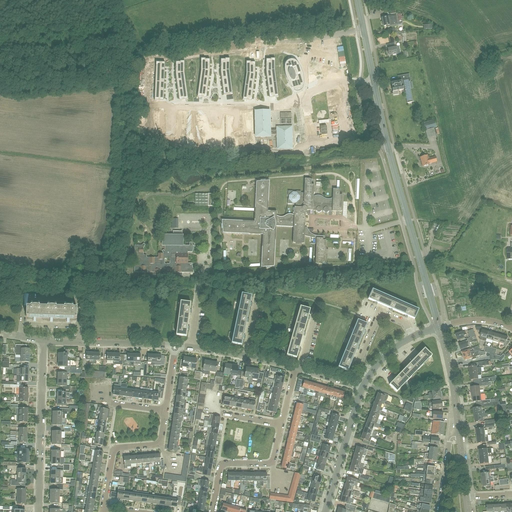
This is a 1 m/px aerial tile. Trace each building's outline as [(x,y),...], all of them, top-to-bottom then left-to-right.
[(397,25),(395,15),(382,18),(383,26),(387,26),(387,27),(397,25)] [(396,32),(396,35),(402,34),(403,43),(406,43),(405,34),(404,32),(396,32)] [(394,43),(392,44),(392,48),(388,49),(389,56),(400,54),(398,47),(395,47),(394,43)] [(201,71),(197,97),(203,98),(204,95),(207,95),(207,91),(207,90),(208,90),(208,89),(207,89),(208,88),(208,87),(208,86),(208,81),(209,81),(209,79),(209,78),(209,77),(209,76),(210,72),(210,69),(210,68),(210,67),(210,66),(210,65),(210,64),(210,60),(205,60),(205,59),(201,59),(201,71)] [(223,91),(224,95),(232,94),(229,71),(230,59),(225,59),(225,60),(221,60),(221,64),(220,64),(221,64),(221,65),(220,65),(220,66),(221,66),(221,67),(220,67),(220,68),(221,68),(221,69),(220,69),(221,69),(221,72),(221,76),(221,77),(221,78),(221,79),(222,79),(222,81),(221,81),(222,81),(222,86),(222,87),(223,88),(222,88),(223,88),(223,89),(223,90),(223,91)] [(268,91),(269,95),(269,98),(272,98),(278,97),(275,71),(275,59),(270,59),(270,60),(266,60),(266,64),(266,65),(266,66),(266,67),(266,68),(266,69),(266,72),(266,76),(267,77),(266,77),(266,78),(267,78),(267,79),(267,80),(267,81),(268,86),(268,87),(268,88),(268,90),(268,91)] [(286,63),(285,64),(285,65),(285,66),(284,67),(284,68),(284,69),(284,70),(285,71),(285,72),(285,74),(285,75),(286,76),(286,78),(287,79),(287,81),(288,82),(289,83),(289,85),(290,86),(291,87),(292,88),(292,89),(293,89),(294,89),(294,90),(295,90),(296,90),(297,90),(298,90),(299,90),(300,89),(301,89),(302,88),(302,87),(303,86),(303,85),(304,84),(304,83),(304,82),(304,80),(304,79),(303,77),(303,76),(303,74),(302,72),(302,71),(301,70),(300,68),(300,67),(299,65),(298,64),(297,63),(297,62),(296,62),(296,61),(295,61),(295,60),(294,60),(293,60),(292,60),(291,60),(290,60),(289,60),(288,61),(287,61),(286,62),(286,63)] [(179,101),(182,100),(188,100),(184,73),(184,61),(180,61),(180,62),(176,62),(176,66),(175,66),(175,67),(176,67),(176,68),(175,68),(176,68),(176,70),(175,70),(176,70),(176,71),(175,71),(175,72),(176,72),(176,75),(176,78),(176,79),(176,80),(176,82),(177,82),(177,83),(176,83),(177,84),(177,89),(178,90),(177,90),(177,91),(178,91),(178,92),(178,93),(178,92),(178,94),(179,98),(179,101)] [(163,101),(163,98),(164,94),(164,93),(164,92),(164,91),(164,90),(164,89),(164,84),(164,83),(164,82),(164,80),(164,79),(164,78),(164,72),(165,72),(165,70),(165,69),(165,68),(165,67),(165,63),(156,62),(154,101),(161,101),(163,101)] [(243,100),(249,101),(252,101),(252,98),(252,94),(253,94),(253,93),(253,92),(253,91),(253,90),(253,89),(254,84),(254,82),(254,83),(254,82),(254,81),(255,81),(255,80),(254,80),(255,79),(255,75),(255,72),(255,71),(255,70),(255,69),(255,68),(255,67),(255,63),(251,63),(251,62),(246,62),(246,74),(243,100)] [(400,82),(391,83),(392,88),(393,92),(393,95),(399,94),(398,91),(403,90),(404,94),(405,93),(407,103),(413,102),(409,82),(411,82),(409,74),(403,75),(404,81),(403,81),(400,82)] [(290,112),(289,112),(292,126),(293,126),(296,140),(308,137),(304,121),(305,121),(302,109),(302,110),(290,112)] [(155,112),(156,142),(162,141),(162,139),(165,139),(165,136),(165,135),(165,134),(164,134),(164,132),(165,132),(164,132),(164,131),(165,131),(165,130),(164,130),(164,123),(164,122),(164,121),(164,119),(164,118),(164,117),(164,114),(161,114),(161,112),(155,112)] [(176,136),(176,139),(178,140),(178,142),(184,143),(188,113),(182,112),(181,114),(179,114),(178,118),(178,119),(178,120),(178,121),(178,123),(177,123),(178,123),(177,131),(176,131),(177,131),(177,132),(176,132),(176,133),(176,134),(176,135),(176,136)] [(248,112),(242,113),(246,143),(252,142),(252,140),(254,139),(254,136),(254,135),(254,134),(254,133),(254,132),(253,131),(254,131),(253,131),(252,123),(253,123),(252,123),(252,121),(252,120),(252,119),(252,118),(251,114),(249,114),(248,112)] [(206,115),(197,117),(204,146),(211,146),(211,148),(219,148),(219,146),(226,146),(233,117),(224,115),(221,129),(209,129),(206,115)] [(267,139),(266,142),(269,143),(269,145),(275,146),(278,116),(272,115),(272,117),(269,117),(269,121),(269,122),(268,122),(268,123),(269,123),(268,124),(268,125),(268,126),(267,133),(267,134),(267,135),(267,137),(267,138),(266,139),(267,139)] [(431,163),(437,162),(435,157),(429,159),(429,157),(428,158),(427,155),(420,158),(423,167),(431,164),(431,163)] [(322,264),(322,262),(325,263),(326,241),(325,241),(325,236),(318,236),(315,236),(313,235),(312,234),(310,233),(309,232),(307,232),(307,229),(307,228),(305,228),(305,212),(307,210),(316,211),(318,213),(319,213),(321,211),(323,211),(325,213),(327,213),(329,211),(335,212),(341,212),(342,195),(340,195),(340,190),(335,189),(333,189),(333,198),(332,198),(329,199),(326,199),(324,198),(323,197),(321,196),(318,195),(316,196),(314,196),(313,196),(314,185),(311,185),(311,179),(305,179),(304,193),(301,193),(301,191),(296,191),(296,192),(293,192),(293,191),(288,191),(288,195),(289,195),(289,199),(288,199),(287,203),(292,204),(293,203),(295,203),(295,207),(294,207),(294,215),(291,214),(288,214),(286,215),(285,215),(283,217),(281,217),(278,216),(277,216),(276,216),(277,212),(270,211),(270,212),(268,212),(268,202),(269,181),(256,182),(255,208),(254,222),(222,220),(223,233),(263,235),(262,247),(261,268),(274,267),(275,240),(276,227),(293,227),(293,243),(298,244),(304,244),(304,236),(315,239),(315,244),(316,244),(315,264),(322,264)] [(213,194),(208,194),(195,194),(195,207),(213,207),(214,200),(213,194)] [(193,246),(183,246),(183,235),(182,235),(182,231),(173,231),(173,235),(162,235),(162,246),(165,246),(165,254),(163,254),(158,254),(158,258),(143,258),(143,248),(141,248),(141,246),(135,246),(135,262),(134,262),(134,266),(135,266),(134,272),(154,272),(154,275),(159,275),(167,275),(171,276),(172,273),(176,273),(193,273),(194,273),(192,266),(189,266),(189,252),(194,252),(194,246),(193,246)] [(368,299),(374,302),(375,302),(374,303),(377,304),(377,303),(384,306),(388,296),(372,290),(368,299)] [(250,303),(252,296),(249,295),(249,294),(247,294),(247,295),(242,294),(238,310),(248,312),(250,305),(251,306),(252,303),(250,303)] [(399,312),(403,303),(388,296),(384,306),(390,308),(389,310),(392,311),(393,310),(399,312)] [(178,318),(188,319),(189,313),(191,313),(191,310),(190,310),(191,303),(181,301),(178,318)] [(399,312),(405,315),(405,317),(407,318),(408,316),(414,319),(418,310),(403,303),(399,312)] [(36,317),(43,318),(44,306),(27,306),(26,317),(34,317),(34,320),(36,320),(36,317)] [(53,318),(60,318),(60,306),(44,306),(43,318),(50,318),(50,321),(53,321),(53,318)] [(77,318),(77,307),(60,306),(60,318),(67,318),(67,321),(70,321),(70,318),(77,318)] [(308,316),(310,310),(310,309),(300,307),(296,323),(305,326),(307,319),(309,319),(310,317),(308,316)] [(248,312),(238,310),(235,326),(245,328),(246,322),(248,322),(248,319),(247,319),(248,312)] [(188,319),(178,318),(176,335),(186,336),(187,329),(189,329),(189,327),(187,326),(188,319)] [(358,320),(351,336),(360,340),(363,333),(365,334),(366,331),(364,331),(367,324),(358,320)] [(305,326),(296,323),(291,339),(301,342),(303,335),(304,335),(305,333),(304,332),(305,326)] [(245,328),(235,326),(232,343),(242,345),(243,338),(245,338),(245,336),(244,335),(245,328)] [(489,332),(486,331),(486,329),(481,328),(480,333),(481,333),(480,340),(486,342),(487,339),(489,332)] [(458,340),(461,339),(461,341),(467,339),(466,338),(465,339),(465,338),(464,335),(466,335),(465,331),(456,334),(458,340)] [(495,334),(489,332),(487,339),(493,341),(495,334)] [(500,343),(502,336),(495,334),(493,341),(500,343)] [(469,347),(468,343),(477,340),(475,335),(473,336),(470,337),(466,338),(467,339),(467,341),(459,344),(461,350),(469,347)] [(502,336),(500,343),(504,344),(503,347),(506,347),(510,343),(510,341),(507,340),(508,337),(505,336),(505,335),(503,335),(502,335),(502,336)] [(358,346),(360,340),(351,336),(345,351),(354,355),(357,349),(358,349),(359,347),(358,346)] [(301,342),(291,339),(287,355),(296,358),(298,351),(300,351),(301,349),(299,348),(301,342)] [(16,345),(15,355),(29,355),(30,349),(27,349),(27,345),(16,345)] [(481,351),(479,347),(474,349),(475,351),(471,352),(470,350),(462,352),(463,356),(479,352),(478,351),(481,351)] [(424,349),(420,354),(419,354),(418,353),(416,355),(418,356),(413,361),(420,368),(432,356),(424,349)] [(351,362),(354,355),(345,351),(338,367),(348,371),(350,364),(352,365),(353,362),(351,362)] [(479,352),(463,356),(465,361),(472,358),(473,360),(477,359),(476,356),(480,355),(479,352)] [(157,355),(154,355),(154,362),(160,362),(160,365),(164,365),(165,358),(161,358),(161,354),(157,354),(157,355)] [(189,368),(191,358),(185,357),(184,360),(181,360),(181,364),(180,368),(186,370),(186,369),(189,369),(189,368)] [(401,373),(408,380),(420,368),(413,361),(408,366),(407,365),(405,367),(406,368),(401,373)] [(233,375),(237,376),(238,366),(232,365),(231,375),(230,378),(232,379),(233,375)] [(100,367),(100,372),(93,372),(92,378),(95,378),(97,378),(100,378),(103,378),(103,367),(100,367)] [(249,383),(250,383),(253,369),(246,368),(245,373),(244,373),(244,377),(248,378),(248,381),(249,382),(249,383)] [(253,369),(250,383),(252,384),(252,382),(253,382),(254,379),(257,379),(259,370),(253,369)] [(491,382),(497,381),(497,377),(479,379),(478,376),(482,375),(482,372),(478,373),(470,374),(471,380),(477,379),(477,383),(491,382)] [(401,373),(397,377),(396,378),(395,377),(393,378),(394,380),(389,385),(391,387),(392,389),(393,388),(397,392),(408,380),(401,373)] [(114,384),(114,387),(113,395),(119,396),(121,385),(122,379),(122,375),(120,375),(119,382),(118,385),(114,384)] [(274,380),(274,381),(283,384),(284,378),(282,377),(275,376),(274,380)] [(273,383),(272,387),(281,390),(283,384),(274,381),(273,383)] [(298,400),(304,402),(305,398),(306,398),(306,396),(307,392),(310,382),(304,381),(302,387),(305,388),(302,395),(300,395),(300,397),(299,397),(298,400)] [(313,394),(313,393),(314,391),(316,384),(310,382),(307,392),(313,394)] [(472,388),(472,395),(481,394),(480,387),(489,385),(491,385),(491,382),(477,383),(478,387),(472,388)] [(16,388),(16,395),(28,395),(28,388),(20,388),(18,388),(18,385),(10,384),(10,387),(16,388)] [(319,396),(321,386),(316,384),(314,391),(313,393),(316,393),(314,398),(318,399),(319,396)] [(324,397),(325,394),(327,387),(321,386),(319,396),(324,397)] [(271,387),(270,392),(271,392),(271,393),(273,394),(280,395),(281,390),(272,387),(271,387)] [(324,397),(330,399),(333,389),(327,387),(325,394),(324,397)] [(336,401),(339,391),(336,390),(333,389),(330,399),(336,401)] [(344,393),(339,391),(336,401),(333,410),(339,412),(340,409),(337,408),(339,402),(341,403),(344,393)] [(378,394),(376,399),(383,402),(384,403),(385,401),(386,402),(388,395),(384,394),(383,395),(378,394)] [(481,394),(472,395),(473,402),(481,401),(481,394)] [(268,404),(268,405),(277,407),(279,401),(272,399),(270,399),(268,404)] [(384,403),(383,402),(376,399),(374,405),(382,408),(381,407),(382,404),(383,405),(384,404),(384,403)] [(433,409),(442,408),(441,401),(428,402),(429,407),(433,407),(433,409)] [(257,410),(257,411),(260,412),(261,410),(264,410),(265,406),(266,403),(262,402),(262,404),(258,403),(257,410)] [(301,402),(300,404),(296,403),(295,409),(302,411),(306,412),(307,409),(302,408),(303,405),(305,406),(306,404),(301,402)] [(406,403),(405,406),(404,410),(411,413),(412,406),(406,403)] [(17,408),(16,415),(28,415),(28,408),(18,408),(18,405),(11,405),(10,408),(17,408)] [(97,414),(109,416),(109,413),(109,412),(108,412),(108,410),(105,409),(106,406),(99,405),(98,411),(97,411),(97,414)] [(268,406),(267,411),(276,413),(277,407),(268,405),(268,406)] [(374,405),(372,411),(380,414),(381,413),(384,414),(384,412),(381,411),(382,408),(374,405)] [(316,416),(320,417),(321,412),(325,413),(326,409),(325,409),(319,408),(316,416)] [(66,412),(60,412),(53,412),(52,419),(62,419),(65,419),(65,414),(67,414),(67,412),(75,412),(75,410),(66,409),(66,412)] [(372,411),(369,416),(378,420),(381,421),(383,416),(380,415),(380,414),(372,411)] [(433,412),(433,416),(429,416),(429,419),(442,420),(443,413),(433,412)] [(327,419),(338,422),(339,416),(332,414),(332,416),(331,417),(328,416),(327,419)] [(483,421),(482,418),(488,417),(488,416),(487,414),(475,415),(475,422),(483,421)] [(209,419),(208,422),(219,424),(220,418),(214,417),(214,415),(210,415),(210,419),(209,419)] [(300,417),(294,415),(292,421),(299,423),(302,423),(302,421),(299,420),(300,417)] [(376,425),(376,424),(378,420),(369,416),(367,422),(376,425)] [(336,429),(338,422),(327,419),(326,422),(329,423),(328,427),(336,429)] [(376,425),(367,422),(365,427),(372,430),(373,427),(378,429),(378,428),(376,426),(376,425)] [(94,432),(97,432),(106,434),(106,430),(105,430),(105,427),(95,425),(95,426),(93,425),(92,428),(94,428),(94,432)] [(443,436),(444,428),(432,426),(431,434),(443,436)] [(297,432),(297,429),(291,427),(289,433),(299,435),(302,436),(303,433),(297,432)] [(324,430),(323,432),(334,435),(336,429),(328,427),(327,431),(324,430)] [(372,437),(372,435),(374,431),(372,430),(365,427),(363,433),(371,436),(372,437)] [(313,429),(311,438),(320,441),(321,438),(317,437),(319,431),(317,430),(313,429)] [(334,435),(323,432),(323,435),(326,436),(325,439),(332,441),(334,435)] [(372,437),(371,436),(363,433),(361,439),(368,442),(370,442),(371,438),(372,437)] [(488,435),(477,436),(478,443),(488,442),(488,445),(496,444),(496,441),(489,442),(488,435)] [(422,437),(422,439),(423,439),(422,442),(428,443),(428,441),(431,441),(430,444),(439,445),(439,439),(431,438),(423,436),(423,437),(422,437)] [(103,439),(96,438),(92,438),(91,446),(96,447),(96,445),(102,446),(103,439)] [(295,440),(288,439),(287,444),(298,447),(299,445),(294,443),(295,440)] [(177,448),(177,446),(170,445),(169,451),(176,452),(176,453),(179,454),(180,450),(177,449),(177,448)] [(318,450),(329,453),(330,447),(323,445),(322,448),(320,448),(319,450),(318,450)] [(96,451),(94,457),(102,458),(103,452),(100,451),(100,449),(92,447),(91,450),(96,451)] [(365,456),(366,456),(367,450),(364,449),(357,447),(355,454),(365,457),(365,456)] [(479,454),(479,457),(488,456),(492,456),(491,449),(487,449),(481,450),(481,449),(478,450),(478,454),(479,454)] [(327,459),(329,453),(318,450),(317,453),(320,454),(319,457),(327,459)] [(160,454),(154,455),(155,462),(161,462),(161,467),(161,469),(164,469),(163,460),(161,460),(160,454)] [(353,460),(361,462),(362,462),(362,461),(364,461),(365,457),(355,454),(353,460)] [(489,463),(488,456),(479,457),(480,464),(489,463)] [(204,463),(205,464),(212,465),(213,459),(206,458),(200,457),(200,460),(204,461),(204,463)] [(318,463),(318,464),(325,466),(327,459),(319,457),(319,460),(316,459),(315,463),(318,463)] [(353,460),(351,466),(363,469),(364,465),(360,464),(361,462),(353,460)] [(289,464),(282,462),(281,468),(290,470),(290,468),(295,469),(296,465),(289,464)] [(323,472),(325,466),(318,464),(316,470),(323,472)] [(17,466),(12,466),(7,466),(7,469),(12,469),(12,471),(18,471),(17,475),(26,475),(26,469),(17,469),(17,466)] [(362,475),(364,469),(363,469),(351,466),(349,472),(360,475),(359,478),(368,481),(369,477),(362,475)] [(210,477),(211,471),(199,468),(198,468),(197,471),(204,472),(203,475),(210,477)] [(267,474),(260,474),(260,487),(263,487),(263,484),(266,484),(266,489),(270,490),(270,477),(267,477),(267,474)] [(19,483),(22,483),(25,484),(26,475),(17,475),(17,480),(11,480),(11,486),(19,486),(19,483)] [(313,482),(320,484),(322,478),(314,475),(313,479),(310,478),(309,481),(313,482)] [(348,478),(346,484),(353,486),(357,487),(358,484),(359,484),(360,481),(367,484),(368,481),(359,478),(358,481),(348,478)] [(497,479),(482,481),(483,487),(486,487),(486,489),(491,489),(490,483),(494,482),(498,481),(497,479)] [(311,488),(318,490),(320,484),(313,482),(311,488)] [(352,489),(353,486),(346,484),(344,490),(353,493),(353,492),(352,492),(352,489)] [(309,494),(316,496),(318,490),(311,488),(309,494)] [(344,490),(342,496),(350,498),(351,495),(352,495),(353,493),(344,490)] [(225,511),(227,511),(230,500),(231,498),(232,494),(226,493),(225,496),(228,496),(227,503),(222,502),(221,507),(222,508),(221,510),(221,511),(222,511),(224,511),(225,511)] [(309,494),(303,493),(302,496),(306,497),(305,500),(314,503),(316,496),(309,494)] [(346,505),(345,507),(356,510),(356,507),(351,505),(350,505),(351,502),(349,502),(350,498),(342,496),(340,502),(345,504),(346,505)] [(178,498),(172,497),(171,507),(177,508),(178,505),(180,505),(181,498),(178,498)] [(235,507),(233,511),(239,511),(242,505),(242,504),(242,503),(239,502),(238,508),(235,507)]
